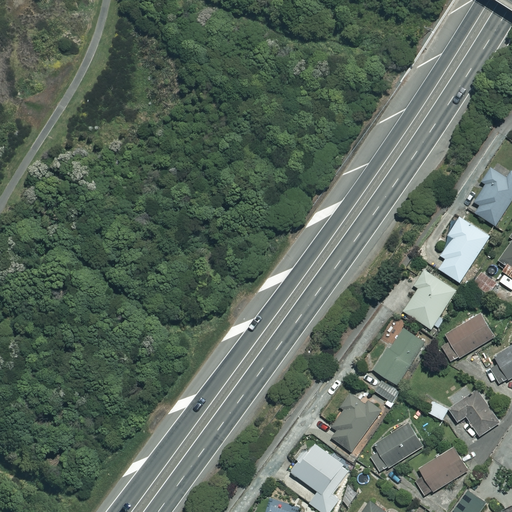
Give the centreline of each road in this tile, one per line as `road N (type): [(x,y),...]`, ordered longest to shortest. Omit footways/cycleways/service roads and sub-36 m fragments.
road 1 (trunk): [(117,511),(349,198),(477,0)]
road 2 (trunk): [(509,0),(400,173),(155,511)]
